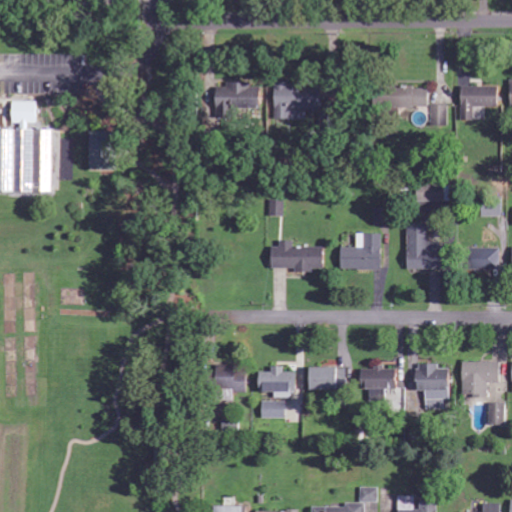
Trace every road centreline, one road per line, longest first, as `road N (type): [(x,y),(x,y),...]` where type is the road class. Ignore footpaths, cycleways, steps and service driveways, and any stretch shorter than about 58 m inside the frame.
road 1 (residential): [(511,22),(154,22)]
road 2 (residential): [(511,317),(240,317)]
